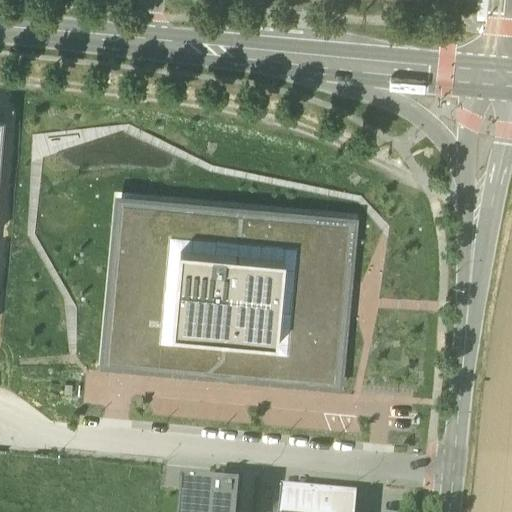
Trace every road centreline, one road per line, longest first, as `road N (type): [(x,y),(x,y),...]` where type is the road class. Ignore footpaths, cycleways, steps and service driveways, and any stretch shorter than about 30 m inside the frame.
road 1 (track): [(478,203),(354,146),(261,116),(24,83),(0,93)]
road 2 (residential): [(453,469),(51,435),(0,409)]
road 3 (secondary): [(0,24),(384,65)]
road 4 (residential): [(480,184),(453,469)]
road 5 (secondary): [(384,65),(480,184)]
